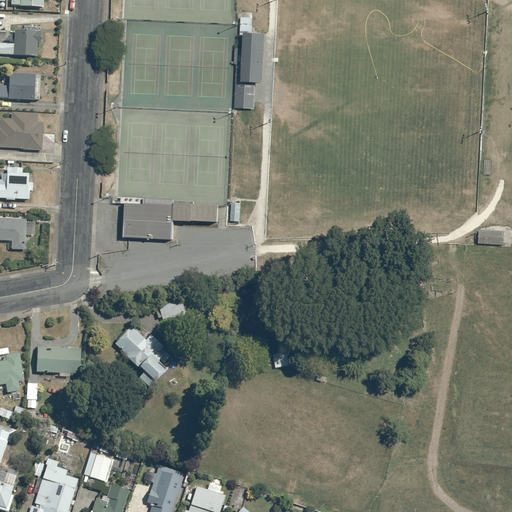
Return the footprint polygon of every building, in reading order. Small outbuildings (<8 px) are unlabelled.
[(260,19),(238,18),(234,111),(256,112),(257,82),(265,82),(267,29),(259,29),(260,19)] [(0,54),(37,57),(38,44),(39,44),(41,27),(25,26),(25,31),(13,30),(13,42),(0,40),(0,54)] [(40,75),(8,73),(7,86),(0,85),(0,98),(39,100),(40,75)] [(33,114),(11,112),(11,119),(0,118),(0,147),(40,150),(42,123),(32,122),(33,114)] [(20,169),(6,168),(5,186),(0,185),(0,198),(27,201),(28,191),(31,191),(32,183),(27,183),(27,174),(20,174),(20,169)] [(217,200),(124,196),(122,236),(174,238),(175,219),(216,221),(217,200)] [(238,221),(240,203),(230,202),(229,221),(238,221)] [(34,221),(0,218),(0,240),(11,241),(10,249),(24,250),(25,235),(33,235),(34,221)] [(504,232),(476,232),(476,244),(504,245),(504,232)] [(186,311),(181,300),(159,311),(164,321),(186,311)] [(163,372),(154,364),(159,359),(164,364),(174,353),(149,329),(142,336),(132,326),(115,343),(124,352),(122,354),(143,373),(139,377),(149,387),(163,372)] [(80,349),(36,347),(35,372),(60,373),(59,376),(70,376),(70,373),(79,373),(80,349)] [(294,365),(294,350),(278,350),(278,365),(294,365)] [(23,381),(19,354),(3,356),(4,361),(0,361),(0,384),(5,384),(6,392),(19,390),(18,381),(23,381)] [(36,383),(26,383),(27,408),(37,408),(36,383)] [(12,411),(0,408),(0,417),(10,419),(12,411)] [(0,463),(7,442),(12,444),(16,432),(0,426),(0,463)] [(112,458),(90,452),(83,475),(105,482),(112,458)] [(41,480),(60,486),(74,490),(77,479),(66,476),(67,471),(64,469),(66,463),(48,458),(41,480)] [(43,463),(35,461),(31,474),(40,477),(43,463)] [(150,510),(148,511),(170,511),(182,479),(157,470),(147,501),(152,503),(150,510)] [(0,509),(6,511),(17,477),(6,474),(3,483),(0,482),(0,509)] [(223,482),(212,477),(209,485),(220,489),(223,482)] [(52,511),(60,486),(41,480),(32,511),(29,510),(28,511),(52,511)] [(121,511),(129,492),(111,485),(107,495),(101,493),(97,507),(92,506),(90,511),(121,511)] [(60,486),(52,511),(67,511),(74,490),(60,486)] [(218,511),(224,495),(195,486),(189,505),(209,511),(218,511)]
